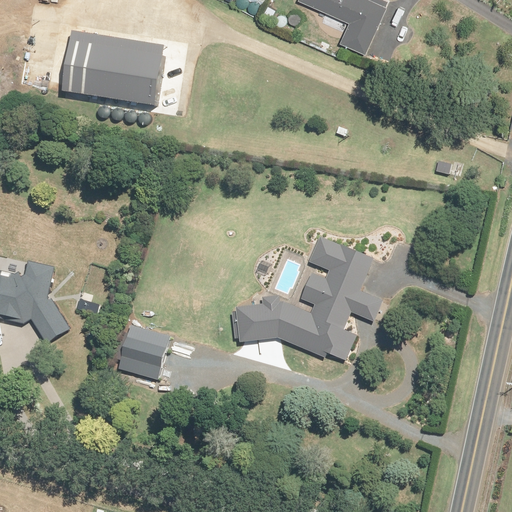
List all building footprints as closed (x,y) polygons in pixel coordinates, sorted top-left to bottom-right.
[(367,54),(389,3),(382,0),(301,0),(301,1),(351,23),(342,43),(367,54)] [(74,42),(66,93),(156,106),(163,55),(74,42)] [(341,124),(336,136),(347,140),(352,129),(341,124)] [(453,160),(441,157),(437,173),(450,175),(453,160)] [(350,232),(350,233),(350,236),(350,237),(351,239),(352,240),(353,241),(354,242),(355,242),(357,243),(358,243),(360,243),(361,242),(362,242),(363,241),(364,240),(365,239),(366,237),(366,236),(366,235),(366,233),(366,232),(365,230),(364,229),(363,228),(362,228),(361,227),(359,227),(358,226),(357,227),(355,227),(354,228),(353,228),(352,229),(351,231),(350,232)] [(349,238),(349,233),(349,231),(348,230),(347,229),(346,228),(345,228),(343,227),(342,227),(341,227),(339,227),(338,228),(337,229),(336,230),(335,231),(335,232),(334,233),(334,234),(334,236),(334,237),(335,238),(335,240),(336,240),(337,241),(339,242),(340,242),(341,243),(343,242),(344,242),(345,242),(346,241),(347,240),(348,239),(349,238)] [(373,259),(330,242),(321,264),(334,269),(311,323),(327,330),(318,350),(343,360),(354,335),(343,330),(373,259)] [(28,326),(34,320),(51,344),(72,330),(49,297),(54,268),(30,263),(27,276),(0,271),(0,315),(22,320),(20,325),(28,326)] [(95,297),(84,293),(78,310),(96,317),(99,307),(92,304),(95,297)] [(171,337),(134,327),(121,370),(158,380),(171,337)]
